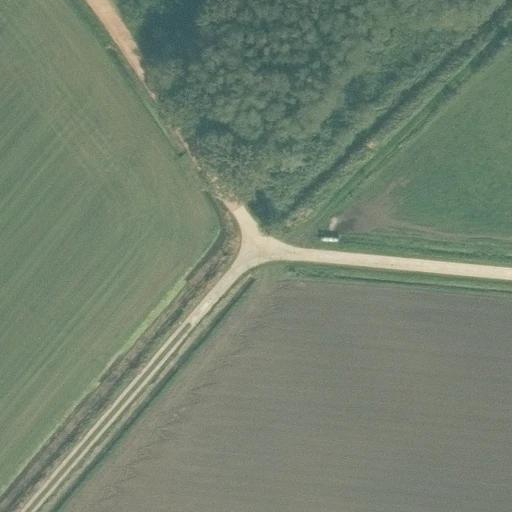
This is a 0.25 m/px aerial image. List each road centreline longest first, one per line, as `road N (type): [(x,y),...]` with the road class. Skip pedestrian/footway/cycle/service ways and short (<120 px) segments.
road 1 (track): [(261,251),(239,264),(26,511)]
road 2 (track): [(261,251),(94,0)]
road 3 (unclassified): [(511,275),(261,251)]
